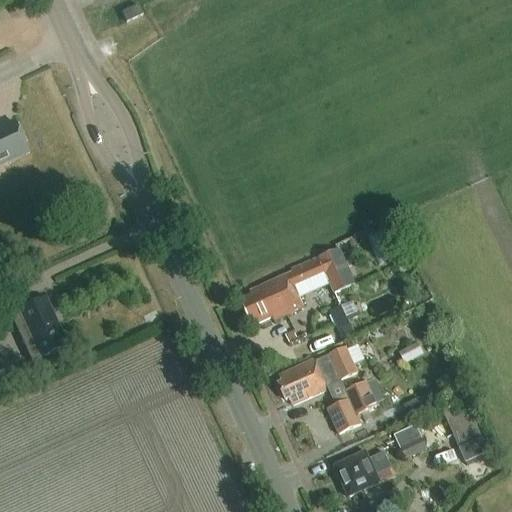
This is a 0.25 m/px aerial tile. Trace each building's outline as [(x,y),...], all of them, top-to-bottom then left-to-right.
[(123,14),(127,24),(143,16),(139,7),(123,14)] [(0,165),(27,153),(13,122),(0,127),(0,165)] [(384,263),(398,256),(384,228),(370,235),(384,263)] [(273,322),(302,308),(293,287),(324,272),(334,294),(353,286),(337,250),(290,271),(291,273),(250,292),(251,296),(239,301),(251,327),(272,318),(273,322)] [(67,345),(45,298),(9,315),(30,362),(67,345)] [(329,313),(342,340),(365,330),(353,303),(329,313)] [(313,364),(312,362),(281,376),(284,382),(279,384),(287,402),(291,400),(294,406),(326,391),(325,389),(357,374),(346,349),(313,364)] [(366,383),(346,392),(357,417),(377,408),(366,383)] [(439,404),(434,395),(426,399),(430,408),(439,404)] [(357,417),(350,401),(327,411),(338,437),(361,426),(357,417)] [(425,411),(420,401),(406,407),(411,417),(425,411)] [(466,465),(489,455),(466,403),(443,413),(466,465)] [(428,451),(416,427),(394,437),(405,462),(428,451)] [(380,483),(377,476),(392,469),(385,454),(370,461),(366,453),(333,468),(348,498),(380,483)]
